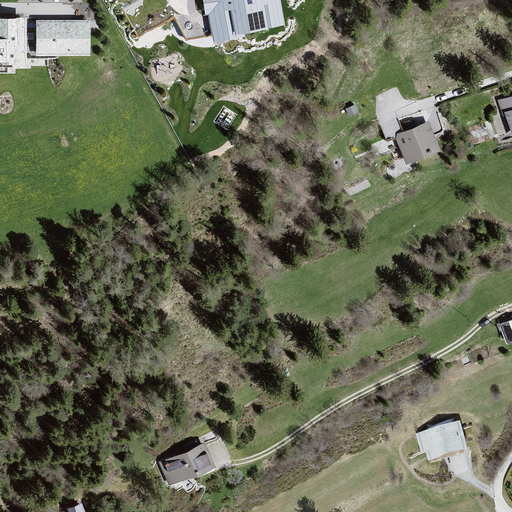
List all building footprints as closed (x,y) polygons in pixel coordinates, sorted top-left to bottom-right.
[(207,0),(215,34),(286,19),(281,0),(207,0)] [(24,19),(0,19),(0,60),(24,61),(24,19)] [(90,24),(39,24),(39,56),(90,56),(90,24)] [(511,94),(499,98),(511,142),(511,141),(511,94)] [(423,123),(393,133),(402,159),(434,146),(423,123)] [(511,321),(495,326),(505,343),(511,340),(511,321)] [(460,425),(415,439),(426,462),(465,454),(460,425)] [(212,435),(154,458),(179,487),(221,465),(212,435)] [(67,502),(69,511),(84,511),(82,498),(67,502)]
